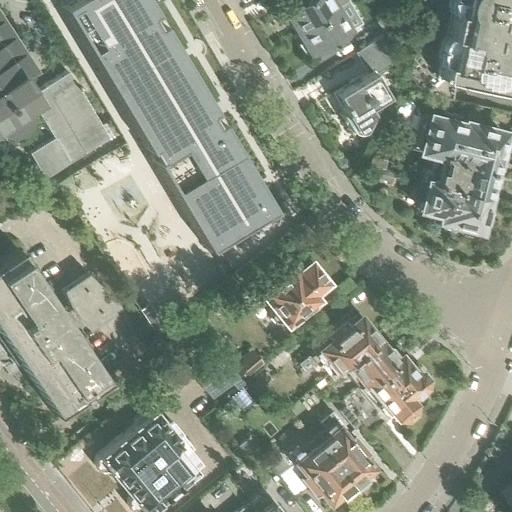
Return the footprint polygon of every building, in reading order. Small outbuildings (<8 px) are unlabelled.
[(59,3),(58,4),(203,246),(204,246),(207,251),(211,248),(217,245),(272,212),(269,207),(270,207),(145,0),(61,0),(58,2),(59,3)] [(295,0),(280,9),(294,31),(335,7),(346,0),(295,0)] [(335,7),(294,31),(307,54),(324,44),(325,46),(333,41),(332,39),(354,26),(359,22),(346,0),(335,7)] [(511,0),(459,0),(457,12),(452,12),(450,24),(511,37),(511,0)] [(383,33),(404,19),(405,19),(397,7),(375,20),(383,33)] [(511,37),(450,24),(447,36),(452,37),(446,64),(441,63),(438,77),(508,92),(510,86),(511,84),(511,37)] [(30,93),(25,86),(16,72),(25,66),(0,27),(0,130),(4,131),(9,131),(15,130),(19,127),(23,124),(25,120),(26,116),(26,112),(26,106),(24,101),(32,96),(30,93)] [(384,94),(373,74),(393,62),(381,34),(354,52),(366,72),(333,92),(340,103),(338,104),(342,111),(339,113),(349,129),(351,131),(355,132),(359,132),(362,130),(374,104),(373,100),(384,94)] [(100,123),(66,70),(30,93),(32,96),(24,101),(26,106),(26,112),(38,111),(53,136),(29,152),(44,176),(109,136),(108,134),(100,123)] [(497,141),(500,130),(466,121),(462,115),(445,110),(438,113),(438,114),(427,112),(422,115),(418,114),(410,145),(435,151),(490,165),(491,160),(496,162),(501,141),(497,141)] [(493,174),(492,171),(489,169),(490,165),(435,151),(432,165),(422,162),(418,178),(483,194),(485,184),(489,184),(491,181),(493,174)] [(373,166),(368,164),(367,164),(364,174),(391,182),(394,172),(384,169),(378,167),(373,166)] [(482,215),(487,195),(483,194),(418,178),(416,186),(412,186),(408,197),(419,199),(417,207),(437,212),(435,221),(438,226),(449,229),(454,226),(454,223),(475,228),(479,214),(482,215)] [(42,187),(37,180),(23,188),(28,196),(42,187)] [(0,330),(4,328),(22,355),(13,362),(14,363),(17,361),(23,369),(51,410),(50,411),(51,412),(76,395),(75,394),(81,390),(82,391),(102,377),(101,376),(100,377),(63,321),(62,320),(72,314),(74,317),(85,328),(111,311),(104,296),(96,283),(84,271),(59,288),(65,303),(67,306),(57,312),(14,248),(14,247),(14,246),(0,255),(0,330)] [(310,291),(324,280),(307,259),(297,266),(293,261),(288,265),(284,260),(268,272),(272,278),(256,291),(270,309),(268,316),(273,322),(280,321),(282,323),(299,309),(300,310),(301,310),(303,311),(306,311),(308,310),(310,309),(311,307),(313,305),(314,302),(315,299),(314,297),(310,291)] [(219,313),(209,300),(190,315),(200,328),(219,313)] [(336,367),(339,365),(374,336),(372,330),(368,325),(363,322),(356,314),(345,323),(341,318),(323,333),(328,338),(298,363),(304,370),(311,364),(312,366),(320,360),(332,375),(338,370),(336,367)] [(203,335),(189,317),(188,316),(180,322),(195,341),(203,335)] [(356,386),(394,354),(386,344),(380,343),(374,336),(339,365),(341,368),(356,386)] [(262,362),(251,348),(232,364),(244,378),(262,362)] [(421,385),(423,376),(417,370),(411,370),(398,354),(394,354),(356,386),(357,387),(361,384),(374,399),(377,397),(392,415),(401,415),(408,409),(409,401),(406,397),(421,385)] [(253,393),(270,378),(261,367),(243,381),(253,393)] [(239,385),(238,384),(223,396),(224,397),(238,415),(253,403),(252,402),(239,385)] [(351,413),(344,404),(338,410),(344,418),(351,413)] [(118,483),(188,426),(184,422),(174,430),(167,422),(169,420),(169,419),(163,424),(151,409),(145,414),(140,414),(134,418),(134,423),(95,455),(95,456),(94,457),(93,464),(98,471),(99,471),(106,471),(107,470),(118,483)] [(322,427),(310,437),(350,486),(362,477),(359,473),(368,465),(360,455),(364,451),(349,432),(336,417),(330,409),(316,420),(322,427)] [(178,480),(192,468),(174,445),(184,437),(185,437),(192,432),(188,426),(118,483),(129,496),(128,497),(126,504),(126,505),(131,511),(132,511),(139,511),(140,510),(141,511),(167,489),(172,490),(178,485),(178,480)] [(248,436),(229,452),(237,462),(247,454),(255,448),(257,446),(248,436)] [(271,444),(260,453),(271,466),(276,472),(286,484),(285,485),(293,495),(294,494),(304,485),(311,494),(316,490),(325,501),(334,493),(337,497),(350,486),(310,437),(299,446),(294,441),(279,454),(271,444)] [(255,448),(247,454),(263,473),(271,466),(260,453),(255,448)] [(511,511),(511,483),(499,491),(511,511),(510,511),(511,511)] [(277,511),(261,491),(247,502),(235,511),(277,511)]
